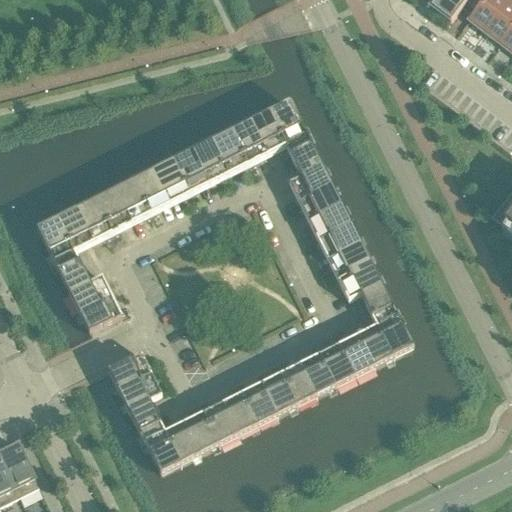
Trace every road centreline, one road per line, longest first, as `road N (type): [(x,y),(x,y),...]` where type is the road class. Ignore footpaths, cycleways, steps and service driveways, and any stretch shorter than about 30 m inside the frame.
road 1 (residential): [(158,326),(126,263),(270,191),(339,327),(194,399)]
road 2 (unclassified): [(511,386),(319,0)]
road 3 (residential): [(381,0),(388,22),(511,111)]
road 4 (residential): [(25,393),(158,326)]
road 5 (unclassified): [(86,511),(25,393)]
